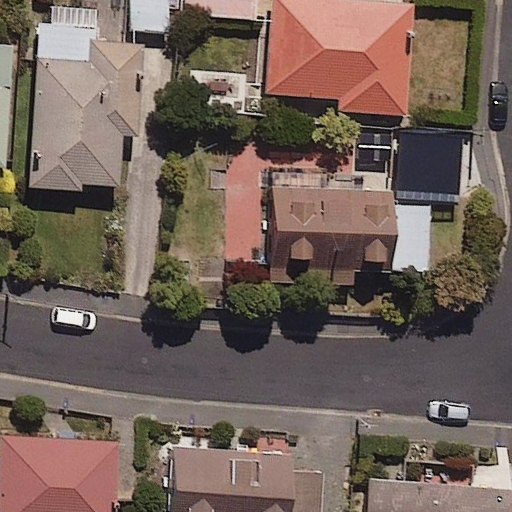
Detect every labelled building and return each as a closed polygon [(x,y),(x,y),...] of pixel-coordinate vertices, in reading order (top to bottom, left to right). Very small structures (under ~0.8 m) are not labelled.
[(258,0),(187,0),(185,22),(256,27),(258,0)] [(410,126),(422,11),(311,0),(274,0),(265,97),(336,104),(339,119),(410,126)] [(89,46),(91,33),(41,29),(26,192),(120,201),(126,144),(139,146),(148,52),(89,46)] [(0,174),(12,176),(21,47),(0,44),(0,174)] [(396,195),(267,193),(266,288),(429,291),(430,209),(396,208),(396,195)] [(103,511),(110,434),(0,424),(0,511),(103,511)] [(160,439),(154,511),(310,511),(313,464),(288,463),(285,448),(160,439)] [(509,511),(511,481),(511,480),(362,470),(358,511),(509,511)]
